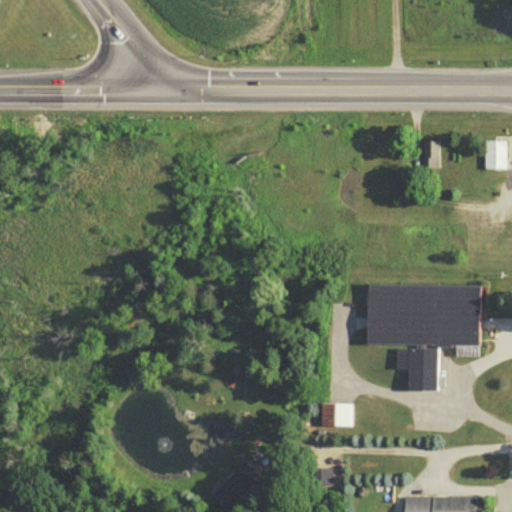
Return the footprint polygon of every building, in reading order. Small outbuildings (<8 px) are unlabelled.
[(420,137),(420,166),(435,166),(435,137),(420,137)] [(505,166),(483,166),(483,138),(505,137),(505,166)] [(394,190),(394,202),(403,202),(403,190),(394,190)] [(363,341),(364,278),(482,280),(481,344),(478,344),(478,355),(454,354),(454,343),(363,341)] [(409,366),(396,366),(396,346),(437,346),(436,388),(408,388),(409,366)] [(315,399),(314,422),(346,424),(347,401),(315,399)] [(233,468),(225,477),(222,474),(207,493),(222,506),(245,478),(233,468)] [(223,511),(232,511),(246,496),(229,481),(211,501),(223,511)] [(401,494),(401,511),(485,511),(485,494),(401,494)]
